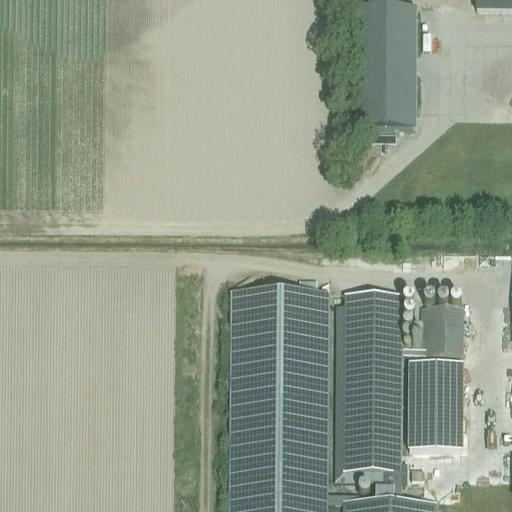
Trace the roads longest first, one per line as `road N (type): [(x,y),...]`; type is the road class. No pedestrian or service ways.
road 1 (unknown): [(494,278),(497,451)]
road 2 (unknown): [(494,278),(336,277)]
